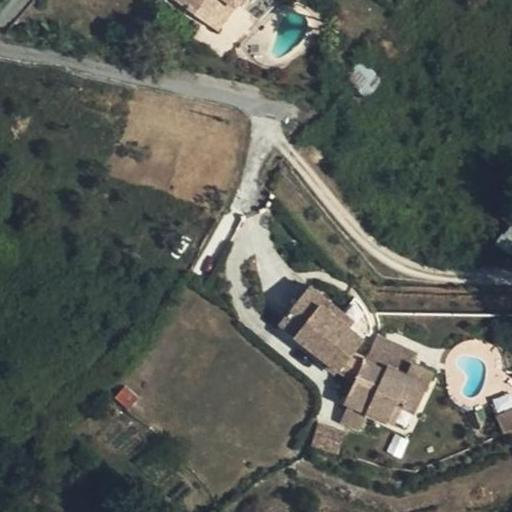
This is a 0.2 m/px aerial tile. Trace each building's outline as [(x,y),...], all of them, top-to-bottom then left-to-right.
[(176,0),(204,23),(223,0),(227,0),(237,9),(244,0),(176,0)] [(223,26),(237,9),(227,0),(223,0),(204,23),(217,33),(223,26)] [(310,285),(281,323),(357,381),(348,401),(387,420),(395,402),(417,410),(434,374),(413,364),(418,353),(379,335),(368,358),(355,353),(365,338),(348,324),(353,318),(310,285)] [(511,410),(497,415),(501,427),(511,423),(511,410)] [(318,424),(312,445),(337,453),(343,432),(318,424)]
